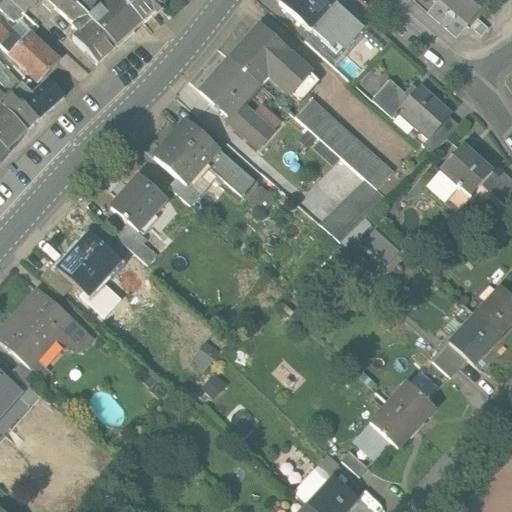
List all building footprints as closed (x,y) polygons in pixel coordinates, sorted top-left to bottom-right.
[(115,54),(89,26),(84,21),(82,19),(61,0),(37,0),(73,29),(72,32),(78,38),(72,44),(98,70),(115,54)] [(117,1),(107,9),(94,21),(90,16),(94,11),(94,6),(87,0),(61,0),(82,19),(84,21),(89,26),(115,54),(141,29),(117,1)] [(117,0),(117,1),(141,29),(159,12),(146,0),(117,0)] [(146,0),(159,12),(172,0),(146,0)] [(335,10),(323,0),(285,0),(278,8),(311,37),(335,58),(338,54),(354,36),(331,15),(335,10)] [(485,0),(438,0),(437,2),(466,28),(489,3),(485,0)] [(23,18),(8,3),(0,11),(0,13),(14,28),(23,18)] [(490,30),(479,20),(470,31),(481,40),(490,30)] [(390,45),(367,25),(358,35),(381,55),(390,45)] [(286,57),(258,32),(229,65),(257,90),(265,81),(286,57)] [(10,43),(0,33),(0,52),(0,53),(10,43)] [(335,58),(311,37),(304,46),(333,72),(344,60),(338,54),(335,58)] [(29,42),(24,48),(14,39),(10,43),(0,53),(36,87),(55,67),(29,42)] [(308,76),(286,57),(265,81),(287,101),(308,76)] [(229,65),(199,98),(227,122),(227,128),(256,153),(271,137),(240,109),(257,90),(229,65)] [(22,92),(0,70),(0,88),(12,100),(22,92)] [(450,118),(420,90),(408,103),(388,86),(371,105),(391,123),(396,118),(426,144),(426,145),(447,121),(450,118)] [(37,96),(27,88),(22,92),(12,100),(38,124),(63,104),(46,87),(37,96)] [(12,100),(7,105),(2,100),(2,99),(0,97),(0,114),(25,138),(38,124),(12,100)] [(393,175),(310,102),(293,121),(306,133),(317,142),(339,162),(375,194),(393,175)] [(25,138),(0,114),(0,150),(7,157),(25,138)] [(447,121),(426,145),(426,144),(422,150),(430,157),(458,130),(447,121)] [(184,126),(173,139),(175,142),(164,155),(161,153),(152,163),(175,183),(184,191),(186,189),(204,169),(217,155),(184,126)] [(317,142),(306,133),(297,143),(308,152),(310,150),(317,142)] [(339,162),(317,142),(310,150),(333,170),(339,162)] [(460,149),(439,173),(440,174),(436,179),(456,198),(459,195),(460,196),(462,194),(469,200),(479,188),(485,194),(486,193),(486,192),(496,181),(460,149)] [(251,186),(217,155),(204,169),(216,180),(238,200),(251,186)] [(204,169),(186,189),(198,200),(216,180),(204,169)] [(511,202),(511,184),(501,175),(496,181),(486,192),(486,193),(506,210),(511,202)] [(161,205),(136,183),(128,193),(119,185),(109,197),(118,205),(110,213),(123,225),(137,237),(152,221),(150,219),(161,205)] [(184,191),(175,183),(167,192),(188,210),(198,200),(186,189),(184,191)] [(384,203),(364,185),(319,230),(339,247),(384,203)] [(260,190),(255,190),(246,200),(247,206),(258,215),(263,215),(272,205),(272,199),(260,190)] [(137,237),(123,225),(122,226),(125,229),(115,241),(134,258),(146,245),(137,237)] [(366,243),(387,267),(402,253),(381,230),(366,243)] [(99,251),(88,241),(70,261),(69,260),(56,274),(72,289),(82,298),(114,262),(100,250),(99,251)] [(56,274),(50,269),(40,280),(62,300),(72,289),(56,274)] [(511,285),(505,279),(496,289),(498,291),(499,290),(511,301),(511,285)] [(448,346),(465,362),(472,368),(511,324),(511,301),(499,290),(498,291),(448,346)] [(70,325),(37,296),(0,338),(0,345),(20,363),(29,371),(54,344),(70,325)] [(89,341),(70,325),(54,344),(78,354),(89,341)] [(465,362),(448,346),(448,345),(439,355),(457,370),(465,362)] [(457,370),(439,355),(430,365),(448,381),(457,370)] [(29,371),(20,363),(11,374),(28,388),(37,378),(29,371)] [(0,402),(11,391),(0,381),(0,402)] [(434,411),(409,389),(398,401),(395,398),(387,407),(415,432),(434,411)] [(210,403),(199,393),(189,403),(200,413),(210,403)] [(415,432),(387,407),(379,416),(382,419),(371,430),(396,453),(415,432)] [(367,471),(349,455),(341,464),(358,480),(367,471)] [(354,485),(336,469),(328,478),(346,494),(354,485)] [(331,482),(306,510),(308,511),(347,511),(356,503),(346,494),(328,478),(327,479),(331,482)]
